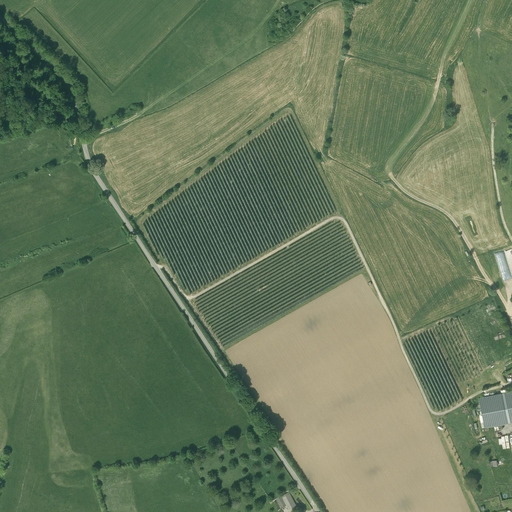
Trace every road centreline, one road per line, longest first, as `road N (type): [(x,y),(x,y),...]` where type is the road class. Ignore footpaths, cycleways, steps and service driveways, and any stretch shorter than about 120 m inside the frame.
road 1 (unclassified): [(318,511),(96,176),(72,91),(0,17)]
road 2 (track): [(156,267),(189,298),(339,217),(434,413),(511,382)]
road 3 (track): [(335,0),(169,106),(82,138)]
road 4 (track): [(511,311),(449,215),(395,181)]
